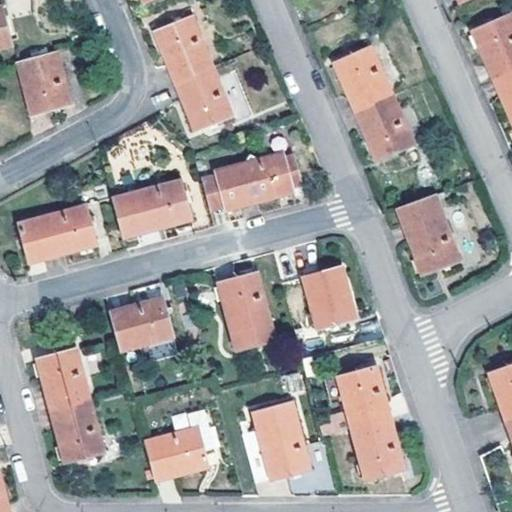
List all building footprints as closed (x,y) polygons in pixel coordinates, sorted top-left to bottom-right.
[(0,11),(0,47),(8,46),(0,11)] [(511,21),(509,14),(471,31),(493,80),(511,71),(511,21)] [(190,18),(153,33),(173,83),(210,68),(190,18)] [(371,47),(332,64),(354,113),(393,96),(371,47)] [(55,52),(15,63),(30,116),(70,104),(55,52)] [(210,68),(173,83),(193,132),(230,117),(210,68)] [(511,71),(493,80),(511,123),(511,71)] [(393,96),(354,113),(375,161),(414,145),(393,96)] [(283,154),(215,172),(216,179),(224,209),(225,213),(293,194),(291,185),(299,183),(294,164),(286,166),(283,154)] [(216,179),(201,183),(208,213),(224,209),(216,179)] [(178,182),(110,200),(121,240),(189,222),(178,182)] [(435,196),(395,210),(420,274),(458,261),(435,196)] [(17,224),(26,264),(94,247),(84,207),(17,224)] [(301,276),(314,327),(353,317),(340,266),(301,276)] [(216,286),(233,352),(272,342),(255,275),(216,286)] [(109,313),(119,353),(147,345),(172,338),(162,299),(109,313)] [(172,338),(147,345),(151,362),(177,355),(172,338)] [(74,350),(34,361),(48,411),(88,401),(74,350)] [(511,363),(490,372),(507,421),(511,419),(511,363)] [(374,365),(335,376),(349,427),(388,416),(374,365)] [(88,401),(48,411),(61,463),(102,452),(88,401)] [(288,401),(248,411),(253,428),(238,432),(251,480),(266,476),(266,479),(305,469),(288,401)] [(196,411),(171,417),(174,429),(198,423),(196,411)] [(388,416),(349,427),(362,480),(402,469),(388,416)] [(142,442),(152,482),(205,467),(195,429),(142,442)]
